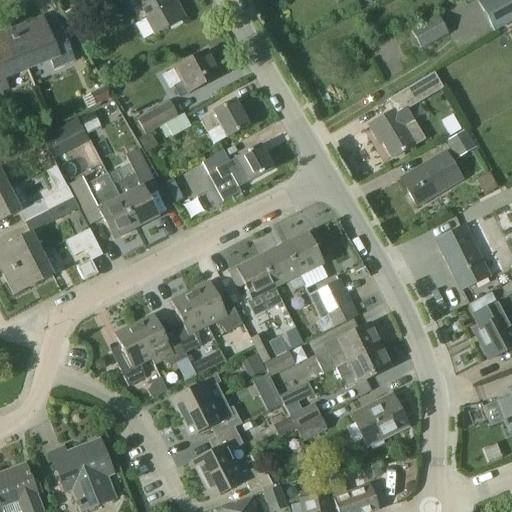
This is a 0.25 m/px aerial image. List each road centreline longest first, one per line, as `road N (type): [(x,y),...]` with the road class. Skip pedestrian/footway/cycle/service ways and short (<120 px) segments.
road 1 (residential): [(429,508),(430,380),(326,177)]
road 2 (residential): [(326,177),(63,309),(54,343)]
road 3 (residential): [(185,511),(139,419),(94,387),(44,373)]
road 4 (residential): [(326,177),(228,0)]
